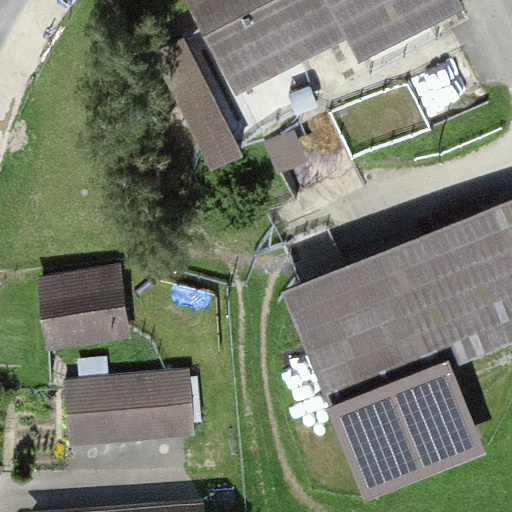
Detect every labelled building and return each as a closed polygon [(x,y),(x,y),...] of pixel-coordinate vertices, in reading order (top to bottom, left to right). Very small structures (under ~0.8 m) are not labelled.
[(195,0),(240,85),(348,29),(359,51),(458,0),(195,0)] [(192,28),(161,43),(217,163),(249,148),(192,28)] [(511,216),(306,298),(369,458),(463,421),(431,339),(511,307),(511,216)] [(122,262),(36,275),(47,347),(133,334),(122,262)] [(189,367),(68,378),(74,440),(195,430),(189,367)]
